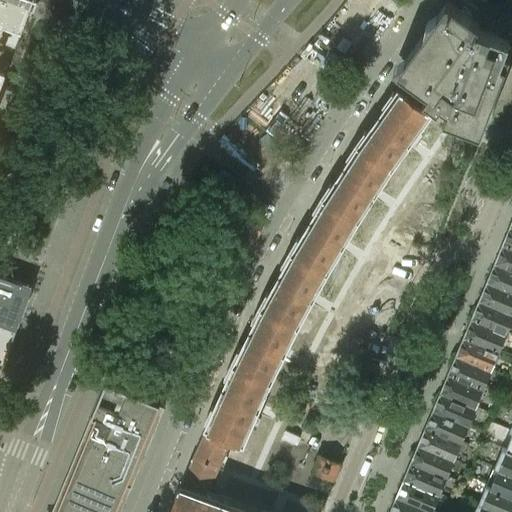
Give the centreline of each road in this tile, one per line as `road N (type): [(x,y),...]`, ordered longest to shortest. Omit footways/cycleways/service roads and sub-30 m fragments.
road 1 (residential): [(141,511),(214,330),(355,87),(419,0)]
road 2 (tertiary): [(24,491),(133,215),(228,76)]
road 3 (tertiary): [(185,70),(138,150),(5,483)]
road 4 (residential): [(334,511),(437,266),(480,230),(511,154)]
